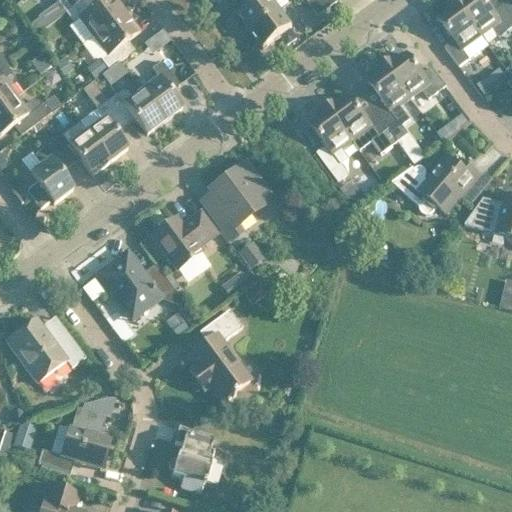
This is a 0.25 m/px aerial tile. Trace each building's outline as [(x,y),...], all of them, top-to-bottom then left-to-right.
[(54,0),(66,15),(85,1),(85,0),(54,0)] [(104,0),(92,10),(85,1),(66,15),(73,26),(79,21),(93,39),(125,15),(113,0),(104,0)] [(250,35),(280,13),(269,0),(244,0),(242,1),(249,10),(238,18),(250,35)] [(303,0),(309,6),(318,19),(338,4),(335,0),(303,0)] [(463,0),(456,5),(481,39),(492,31),(499,41),(511,30),(511,20),(503,8),(493,15),(482,0),(463,0)] [(511,0),(503,8),(511,20),(511,0)] [(448,15),(438,22),(454,44),(445,51),(459,70),(488,48),(481,39),(456,5),(446,13),(448,15)] [(292,30),(280,13),(250,35),(263,51),(292,30)] [(139,34),(125,15),(93,39),(106,57),(100,62),(109,73),(128,58),(121,49),(139,34)] [(396,60),(386,68),(411,102),(422,93),(429,102),(447,89),(432,70),(423,77),(406,56),(397,62),(396,60)] [(158,81),(141,95),(163,126),(182,112),(167,92),(176,84),(161,64),(151,71),(158,81)] [(0,110),(14,100),(7,92),(13,88),(14,80),(3,66),(0,68),(0,110)] [(377,78),(368,84),(384,106),(375,113),(396,141),(399,145),(409,137),(403,129),(410,123),(400,110),(411,102),(386,68),(375,76),(377,78)] [(117,97),(107,105),(122,125),(131,118),(146,138),(163,126),(141,95),(133,100),(129,94),(121,94),(117,97)] [(338,103),(328,111),(353,144),(360,154),(373,145),(379,154),(396,141),(375,113),(365,120),(349,98),(340,105),(338,103)] [(0,138),(17,126),(24,136),(51,116),(43,106),(41,108),(37,103),(30,103),(21,110),(14,100),(0,110),(0,138)] [(112,132),(122,125),(107,105),(79,125),(87,135),(110,165),(127,152),(112,132)] [(319,120),(310,127),(327,149),(317,156),(338,185),(349,177),(335,158),(353,144),(328,111),(318,118),(319,120)] [(92,179),(110,165),(87,135),(69,148),(62,138),(52,145),(67,165),(77,158),(92,179)] [(57,172),(67,165),(52,145),(34,159),(41,169),(30,177),(37,186),(27,194),(40,212),(51,204),(53,207),(73,193),(57,172)] [(413,171),(392,186),(420,209),(420,212),(421,214),(422,216),(424,217),(425,218),(427,218),(429,218),(431,218),(433,216),(438,210),(447,218),(480,179),(462,163),(458,168),(447,159),(427,182),(425,180),(426,179),(426,177),(426,174),(425,173),(424,171),(423,170),(421,170),(419,170),(417,171),(415,172),(413,171)] [(268,198),(245,167),(224,183),(227,187),(213,197),(226,213),(215,221),(231,241),(241,234),(237,227),(250,217),(247,213),(268,198)] [(484,202),(465,228),(494,236),(506,239),(506,240),(506,241),(506,242),(506,243),(507,244),(508,245),(508,246),(509,246),(510,247),(511,247),(511,199),(504,197),(502,206),(484,202)] [(154,244),(159,250),(177,274),(202,256),(198,251),(217,237),(200,215),(181,228),(175,220),(149,239),(153,245),(154,244)] [(154,267),(152,269),(142,276),(127,255),(97,277),(128,319),(140,310),(143,314),(173,292),(154,267)] [(207,346),(188,360),(203,380),(196,385),(203,394),(210,389),(221,405),(231,398),(232,400),(236,397),(234,395),(250,384),(222,346),(242,331),(229,313),(199,335),(207,346)] [(85,361),(60,327),(47,336),(36,322),(6,345),(37,386),(66,365),(71,371),(85,361)] [(109,443),(98,440),(104,421),(81,414),(75,433),(69,431),(60,459),(41,453),(37,466),(70,476),(73,464),(101,472),(109,443)] [(177,460),(176,462),(175,462),(173,462),(172,463),(170,463),(169,465),(168,466),(168,467),(168,469),(168,471),(169,472),(170,473),(171,474),(172,474),(172,477),(180,480),(182,483),(179,490),(200,496),(203,487),(205,487),(211,466),(210,466),(213,457),(209,456),(213,442),(178,431),(173,447),(181,449),(178,460),(177,460)] [(4,434),(0,446),(0,462),(5,465),(14,437),(4,434)] [(72,511),(77,498),(63,493),(34,485),(27,508),(38,511),(72,511)]
